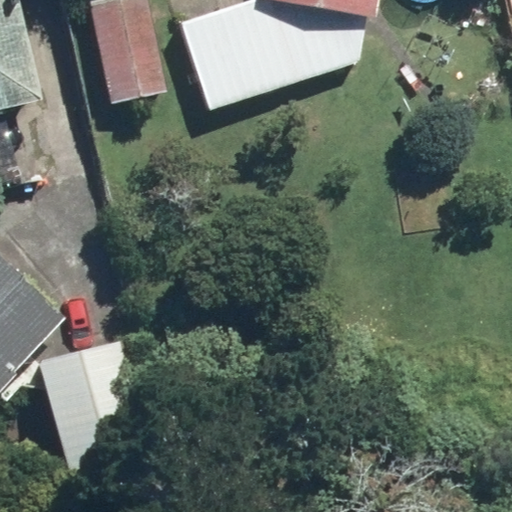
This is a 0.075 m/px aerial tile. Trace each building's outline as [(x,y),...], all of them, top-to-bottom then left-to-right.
[(0,0),(0,107),(52,94),(28,0),(0,0)] [(143,0),(99,7),(114,99),(174,90),(158,0),(143,0)] [(371,12),(382,14),(384,0),(250,0),(187,20),(214,106),(363,60),(371,12)] [(10,115),(0,117),(0,185),(23,181),(10,115)] [(0,247),(0,402),(77,319),(0,247)] [(119,342),(47,360),(78,478),(150,459),(119,342)]
